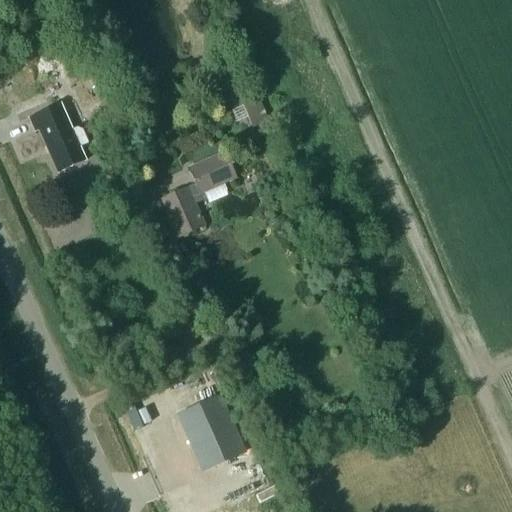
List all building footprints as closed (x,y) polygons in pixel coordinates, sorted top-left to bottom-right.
[(39,49),(29,53),(36,72),(46,68),(39,49)] [(71,86),(95,76),(88,60),(64,70),(71,86)] [(253,86),(236,93),(252,128),(268,120),(253,86)] [(83,164),(78,152),(90,147),(83,134),(77,132),(70,135),(59,109),(30,122),(36,136),(40,134),(58,175),(83,164)] [(232,180),(220,154),(186,170),(192,185),(158,201),(175,239),(203,226),(194,207),(205,202),(201,195),(232,180)] [(106,239),(109,246),(120,240),(117,234),(106,239)] [(195,406),(157,422),(181,478),(218,462),(195,406)]
